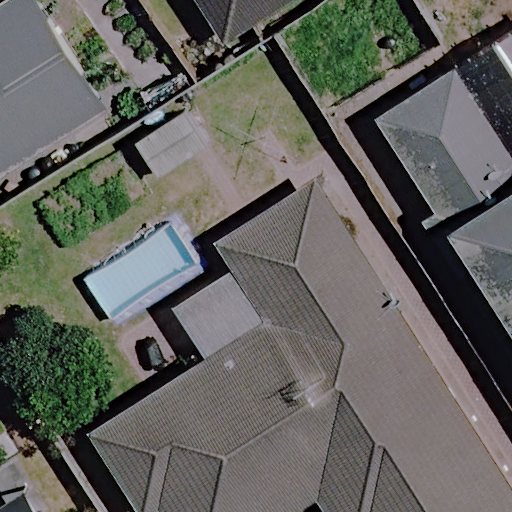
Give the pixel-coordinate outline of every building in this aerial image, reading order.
[(0,189),(68,150),(55,128),(119,90),(66,0),(25,0),(0,15),(0,189)] [(211,0),(235,36),(289,0),(211,0)] [(511,40),(395,113),(511,300),(511,40)] [(191,99),(131,139),(164,189),(224,149),(191,99)] [(101,430),(151,511),(161,511),(170,507),(172,511),(287,511),(334,483),(352,511),(511,511),(511,475),(320,169),(220,233),(239,263),(175,303),(211,361),(101,430)] [(0,507),(0,511),(38,511),(25,491),(0,507)]
